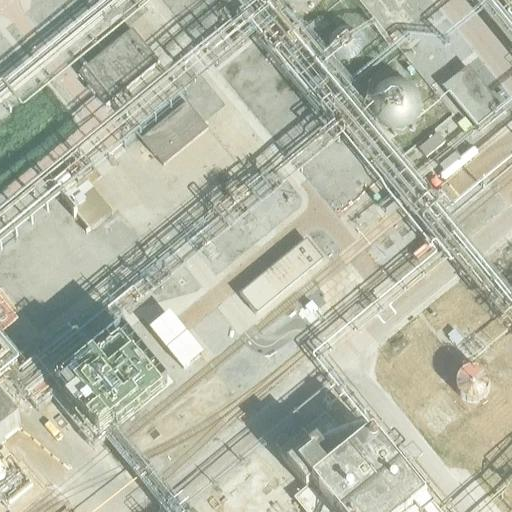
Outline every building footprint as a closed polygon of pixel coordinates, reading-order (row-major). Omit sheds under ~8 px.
[(315,0),(271,0),(272,1),(274,6),(277,9),(281,12),(284,14),(289,16),(292,16),(297,16),(302,14),(307,12),(310,10),(314,3),(315,0)] [(160,65),(133,32),(79,76),(106,109),(160,65)] [(358,60),(360,54),(359,48),(355,42),(351,39),(345,37),(342,37),(338,38),(332,42),(328,47),(327,53),(328,59),(331,64),(335,68),(338,69),(342,70),(346,70),(349,69),(355,65),(358,60)] [(445,90),(480,133),(503,114),(468,72),(445,90)] [(418,120),(418,116),(418,112),(417,107),(412,100),(405,95),(397,93),(391,93),(387,94),(379,99),(375,106),(373,111),(373,115),(373,120),(374,124),(376,128),(379,131),(383,135),(386,136),(391,138),(394,138),(400,138),(404,137),(411,132),(413,130),(416,125),(418,120)] [(187,104),(142,142),(155,158),(163,168),(209,131),(206,128),(203,125),(187,104)] [(440,133),(428,143),(435,152),(448,142),(440,133)] [(426,170),(419,162),(410,169),(417,177),(426,170)] [(0,448),(21,430),(0,404),(0,386),(2,385),(4,387),(8,383),(6,381),(11,377),(30,400),(49,384),(56,379),(67,370),(90,351),(70,327),(106,298),(112,292),(129,278),(103,247),(90,231),(65,200),(0,253),(0,448)] [(306,243),(242,297),(257,316),(322,262),(306,243)] [(133,334),(65,386),(108,443),(177,391),(133,334)] [(488,390),(489,384),(488,378),(484,372),(479,369),(473,368),(467,369),(462,372),(458,378),(457,384),(458,389),(461,395),(467,399),(472,400),(479,399),(485,395),(488,390)] [(294,501),(302,511),(433,511),(374,437),(353,455),(326,422),(280,458),(306,491),(294,501)]
